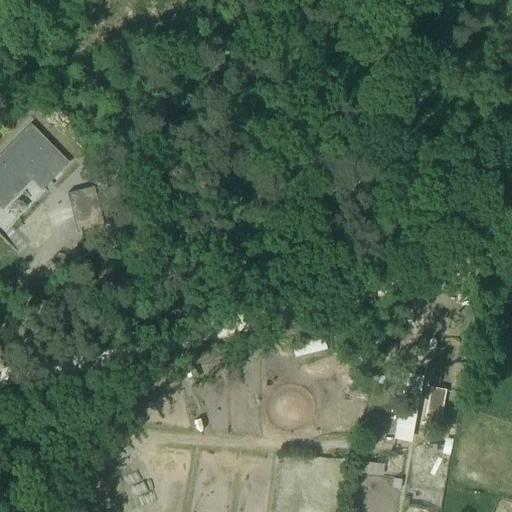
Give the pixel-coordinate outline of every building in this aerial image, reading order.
[(172,49),(169,40),(159,44),(162,53),(172,49)] [(225,54),(223,45),(208,47),(210,57),(225,54)] [(147,91),(167,88),(164,72),(178,70),(175,56),(165,58),(160,59),(160,62),(142,65),(147,91)] [(0,208),(1,210),(31,180),(40,189),(66,164),(30,128),(0,157),(0,208)] [(116,224),(105,178),(93,182),(94,188),(67,195),(77,232),(104,225),(104,227),(103,227),(104,231),(115,229),(114,224),(116,224)]
